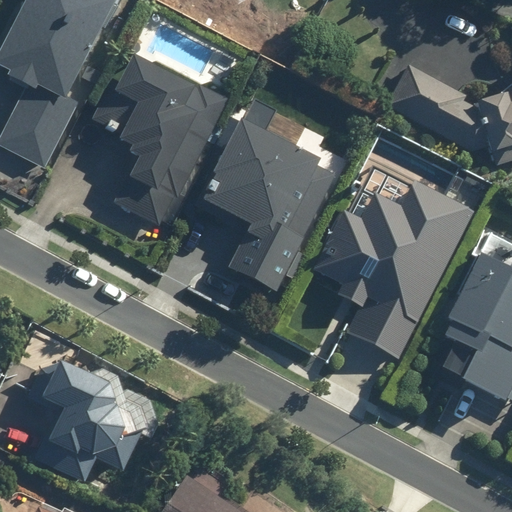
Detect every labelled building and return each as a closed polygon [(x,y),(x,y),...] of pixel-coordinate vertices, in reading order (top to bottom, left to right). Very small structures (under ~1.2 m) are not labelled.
[(0,138),(0,145),(45,168),(80,100),(68,94),(116,0),(26,0),(0,52),(0,63),(30,79),(0,138)] [(180,198),(230,100),(136,52),(120,83),(113,80),(91,122),(135,144),(132,151),(140,155),(116,202),(159,224),(174,195),(180,198)] [(387,104),(474,151),(491,146),(496,164),(511,159),(511,99),(510,91),(478,100),(480,108),(479,109),(463,100),(466,94),(409,63),(387,104)] [(322,157),(243,117),(197,207),(247,232),(230,266),(277,290),(337,174),(319,165),(322,157)] [(348,331),(401,358),(475,211),(415,181),(402,207),(376,194),(364,218),(346,209),(315,271),(343,285),(339,294),(361,305),(348,331)] [(442,368),(511,401),(511,239),(492,230),(443,331),(456,338),(442,368)] [(41,368),(28,398),(58,411),(36,459),(87,481),(97,457),(126,470),(139,441),(122,434),(126,425),(120,403),(115,401),(117,396),(112,382),(63,360),(41,368)] [(161,511),(244,511),(187,474),(161,511)]
